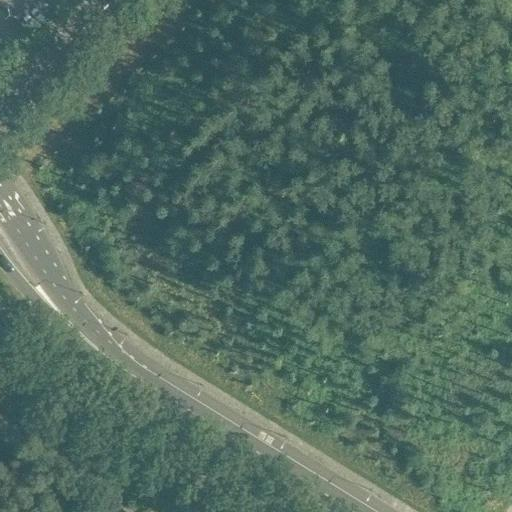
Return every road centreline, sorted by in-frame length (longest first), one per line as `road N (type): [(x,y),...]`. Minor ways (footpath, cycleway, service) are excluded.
road 1 (tertiary): [(359,511),(172,399),(70,306)]
road 2 (unclassified): [(277,511),(0,338)]
road 3 (tertiary): [(70,306),(0,198)]
